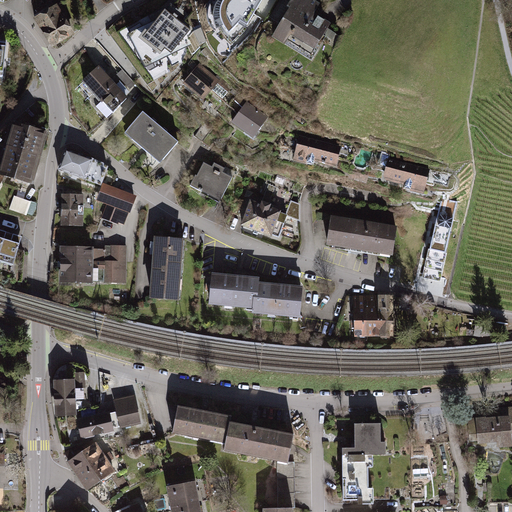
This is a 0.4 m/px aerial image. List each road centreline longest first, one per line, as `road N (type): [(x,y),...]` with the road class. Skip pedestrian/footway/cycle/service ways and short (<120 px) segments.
road 1 (residential): [(57,101),(68,126),(126,182),(233,243),(511,316)]
road 2 (residential): [(41,340),(178,386),(278,403),(350,408),(511,389)]
road 3 (residential): [(41,340),(39,279),(57,101)]
road 4 (residential): [(40,474),(41,340)]
